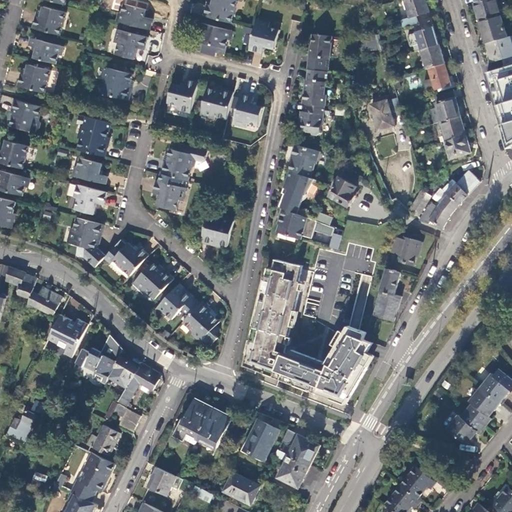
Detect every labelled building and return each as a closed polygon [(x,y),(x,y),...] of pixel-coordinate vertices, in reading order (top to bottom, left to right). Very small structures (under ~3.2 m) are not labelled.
[(210,6),(206,18),(233,24),(239,1),(233,0),(215,0),(214,7),(210,6)] [(431,12),(427,0),(405,0),(411,18),(431,12)] [(475,0),(476,3),(475,3),(480,22),(501,16),(502,16),(497,0),(475,0)] [(193,4),(192,11),(202,13),(203,5),(193,4)] [(121,24),(151,31),(153,24),(145,21),(146,18),(148,11),(126,5),(124,14),(121,24)] [(38,17),(35,30),(61,36),(67,14),(45,8),(43,19),(38,17)] [(507,38),(501,16),(480,22),(487,44),(507,38)] [(441,44),(433,20),(415,25),(418,34),(421,44),(422,50),(441,44)] [(271,25),(258,21),(251,51),(264,54),(265,48),(276,50),(281,31),(270,28),(271,25)] [(202,24),(200,32),(208,34),(207,37),(205,44),(227,50),(230,41),(232,32),(202,24)] [(117,55),(135,60),(139,49),(146,51),(149,38),(120,31),(116,44),(120,45),(117,55)] [(333,37),(313,34),(311,53),(310,53),(307,68),(309,68),(330,71),(333,37)] [(421,44),(418,34),(411,36),(414,45),(421,44)] [(511,36),(507,38),(487,44),(492,62),(503,60),(505,67),(511,65),(511,36)] [(39,49),(36,60),(57,65),(60,56),(62,47),(33,39),(31,47),(39,49)] [(422,50),(421,44),(414,45),(416,52),(422,50)] [(446,64),(441,44),(422,50),(428,69),(430,69),(436,67),(446,64)] [(511,65),(505,67),(488,73),(510,147),(511,146),(511,65)] [(23,75),(20,87),(46,94),(52,72),(30,66),(27,76),(23,75)] [(305,79),(302,103),(306,103),(326,106),(327,95),(324,94),(326,82),(328,82),(330,71),(309,68),(308,79),(305,79)] [(131,88),(133,81),(134,75),(110,69),(109,71),(105,73),(104,78),(106,82),(103,95),(130,102),(133,89),(131,88)] [(192,114),(200,84),(187,81),(185,88),(174,85),(169,104),(180,106),(179,111),(192,114)] [(229,120),(235,93),(223,90),(222,92),(209,89),(203,114),(218,118),(229,120)] [(455,92),(436,97),(439,108),(443,122),(462,116),(455,92)] [(235,125),(248,128),(249,125),(260,127),(265,108),(254,105),(256,98),(243,95),(235,125)] [(373,104),(380,130),(397,125),(389,100),(373,104)] [(40,121),(43,108),(16,101),(13,113),(16,114),(13,121),(12,127),(37,133),(37,131),(40,130),(41,124),(40,121)] [(330,116),(331,106),(326,106),(306,103),(305,112),(302,112),(301,122),(304,123),(303,131),(309,132),(311,135),(318,136),(321,133),(322,125),(323,125),(325,115),(330,116)] [(432,109),(436,124),(441,122),(443,122),(439,108),(432,109)] [(110,132),(112,124),(99,121),(81,116),(80,122),(79,123),(84,125),(87,125),(82,140),(79,151),(106,158),(110,145),(107,144),(111,132),(110,132)] [(442,137),(443,143),(446,142),(468,135),(462,116),(443,122),(441,122),(445,136),(442,137)] [(473,153),(468,135),(446,142),(451,159),(473,153)] [(0,151),(0,152),(0,164),(24,170),(30,147),(8,141),(5,152),(0,151)] [(294,171),(314,179),(315,171),(317,172),(318,164),(319,164),(322,151),(297,144),(293,162),(296,162),(294,171)] [(181,145),(180,152),(172,150),(170,156),(168,163),(167,162),(163,175),(190,182),(193,169),(196,167),(198,162),(209,165),(212,163),(214,153),(181,145)] [(357,148),(347,145),(345,151),(355,154),(357,148)] [(79,168),(77,177),(107,185),(109,177),(101,175),(103,165),(82,159),(79,168)] [(24,197),(26,188),(29,179),(0,171),(0,179),(5,181),(2,191),(24,197)] [(321,182),(314,179),(294,171),(287,189),(290,191),(288,195),(286,194),(281,207),(285,209),(299,214),(304,201),(303,201),(305,195),(308,196),(315,185),(319,187),(321,182)] [(430,205),(421,220),(426,222),(431,224),(433,221),(445,227),(453,215),(456,210),(461,204),(466,198),(476,187),(481,182),(470,171),(458,183),(448,194),(450,195),(440,206),(433,201),(430,205)] [(364,178),(355,173),(352,177),(361,182),(364,178)] [(190,182),(163,175),(161,182),(159,182),(155,194),(162,196),(159,207),(178,212),(181,201),(185,202),(188,190),(188,189),(190,182)] [(331,196),(351,206),(361,188),(342,177),(331,196)] [(105,206),(109,194),(79,186),(76,198),(80,200),(77,210),(96,215),(98,204),(105,206)] [(411,211),(420,216),(433,196),(423,190),(411,211)] [(18,203),(0,198),(0,225),(11,228),(15,214),(18,203)] [(332,237),(335,229),(330,227),(318,222),(299,214),(285,209),(281,218),(283,219),(278,233),(300,240),(301,236),(313,240),(316,231),(332,237)] [(318,222),(330,227),(334,218),(321,213),(318,222)] [(210,216),(203,243),(215,246),(216,244),(229,247),(235,223),(221,219),(210,216)] [(81,247),(79,256),(87,258),(98,269),(106,259),(108,257),(98,247),(100,238),(102,239),(106,226),(79,219),(76,230),(72,245),(81,247)] [(405,242),(395,239),(391,254),(401,257),(400,263),(415,268),(422,243),(406,239),(405,242)] [(115,261),(129,246),(123,241),(108,257),(106,259),(112,265),(116,262),(115,261)] [(132,277),(151,257),(141,248),(138,252),(131,244),(129,246),(115,261),(116,262),(132,277)] [(277,269),(272,268),(265,295),(246,365),(297,385),(312,390),(347,404),(370,356),(368,355),(369,352),(372,348),(374,344),(367,341),(369,334),(355,329),(350,327),(347,333),(343,339),(328,364),(293,350),(291,355),(286,353),(293,326),(297,311),(302,291),(304,283),(304,282),(302,281),(305,266),(279,260),(277,269)] [(154,263),(137,282),(148,293),(157,301),(175,280),(166,271),(165,273),(154,263)] [(38,279),(27,275),(28,272),(26,271),(3,265),(0,277),(0,323),(3,324),(14,284),(23,286),(20,294),(31,299),(34,292),(38,279)] [(389,270),(383,291),(396,295),(403,274),(389,270)] [(148,293),(137,282),(135,284),(147,295),(148,293)] [(167,314),(174,321),(184,309),(192,316),(202,305),(190,293),(184,299),(181,296),(186,290),(181,285),(160,308),(167,314)] [(40,296),(34,292),(31,299),(30,304),(54,317),(64,299),(44,288),(40,296)] [(190,293),(186,290),(181,296),(184,299),(190,293)] [(396,321),(403,297),(396,295),(383,291),(376,316),(396,321)] [(205,341),(212,347),(220,338),(217,336),(222,330),(218,327),(222,322),(217,318),(212,314),(213,312),(204,303),(202,305),(192,316),(185,324),(195,333),(195,337),(199,341),(202,340),(204,342),(205,341)] [(167,314),(160,308),(157,310),(165,317),(167,314)] [(62,315),(50,339),(69,349),(66,355),(73,359),(90,325),(80,320),(76,327),(72,325),(74,321),(62,315)] [(125,349),(112,335),(103,354),(94,349),(92,353),(84,349),(77,364),(85,368),(86,366),(98,372),(95,379),(108,385),(111,378),(119,363),(122,357),(126,350),(125,349)] [(132,363),(122,357),(119,363),(111,378),(128,389),(142,366),(144,364),(136,357),(132,363)] [(160,379),(163,375),(144,364),(142,366),(128,389),(120,403),(127,407),(142,383),(154,391),(161,380),(160,379)] [(492,374),(481,387),(501,403),(511,390),(511,378),(500,368),(494,375),(492,374)] [(501,403),(481,387),(472,398),(470,401),(472,403),(467,410),(487,426),(492,419),(490,417),(501,403)] [(199,439),(215,409),(196,400),(178,436),(196,445),(199,439)] [(49,408),(37,402),(33,410),(45,415),(49,408)] [(233,419),(215,409),(199,439),(218,449),(233,419)] [(138,425),(142,417),(128,410),(124,418),(138,425)] [(487,426),(467,410),(461,417),(459,415),(447,430),(467,446),(479,432),(481,434),(487,426)] [(16,417),(8,435),(25,443),(38,416),(27,411),(23,420),(16,417)] [(134,433),(138,425),(124,418),(120,427),(134,433)] [(245,452),(265,461),(280,430),(261,421),(257,428),(254,426),(248,439),(251,441),(245,452)] [(91,447),(112,457),(123,434),(107,427),(101,439),(96,436),(91,447)] [(290,430),(279,450),(288,454),(291,456),(312,466),(322,446),(290,430)] [(288,454),(279,450),(276,456),(285,461),(288,454)] [(83,481),(79,479),(73,492),(74,493),(93,502),(99,490),(101,491),(105,490),(117,465),(93,453),(86,469),(87,472),(83,481)] [(301,489),(312,466),(291,456),(279,478),(301,489)] [(417,466),(402,485),(419,499),(429,487),(432,489),(437,483),(417,466)] [(169,496),(178,477),(159,468),(150,487),(169,496)] [(34,480),(45,486),(50,477),(38,471),(34,480)] [(63,473),(57,484),(61,486),(67,475),(63,473)] [(225,492),(252,505),(262,486),(234,473),(225,492)] [(186,493),(191,483),(185,480),(180,490),(186,493)] [(419,499),(402,485),(386,504),(393,509),(396,511),(408,511),(413,506),(416,509),(422,501),(419,499)] [(491,503),(501,511),(511,511),(511,489),(508,486),(499,499),(496,496),(491,503)] [(196,496),(209,503),(213,495),(200,489),(196,496)] [(93,502),(74,493),(70,501),(73,503),(73,504),(68,511),(93,511),(98,504),(93,502)] [(163,511),(146,503),(141,511),(163,511)] [(491,511),(486,508),(480,503),(474,510),(476,511),(491,511)]
